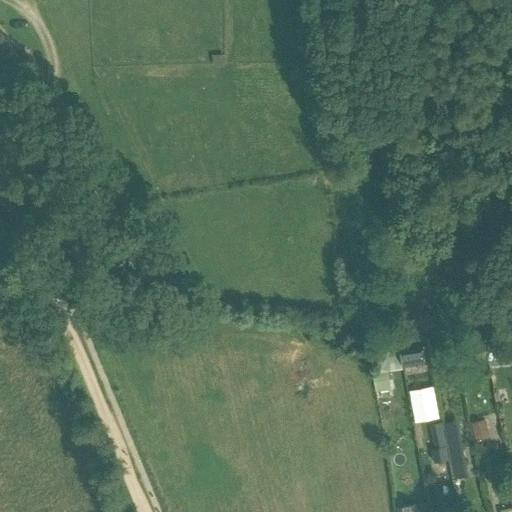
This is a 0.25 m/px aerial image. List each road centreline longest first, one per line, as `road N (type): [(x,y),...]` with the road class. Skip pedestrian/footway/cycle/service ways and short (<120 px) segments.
road 1 (track): [(0,297),(43,305),(65,328),(144,511)]
road 2 (track): [(25,0),(61,82),(0,163)]
road 3 (track): [(0,181),(50,299)]
